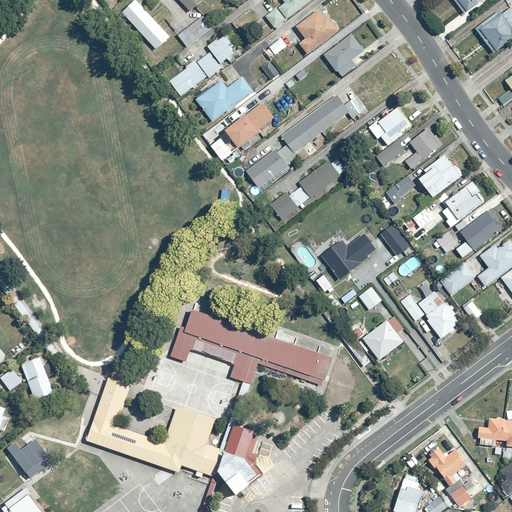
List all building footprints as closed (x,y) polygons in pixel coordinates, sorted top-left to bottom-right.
[(138,0),(124,12),(156,50),(171,38),(138,0)] [(181,0),(193,11),(203,0),(181,0)] [(311,0),(283,0),(284,1),(265,18),(275,30),(311,0)] [(451,0),(463,15),(484,0),(451,0)] [(511,6),(511,5),(500,13),(498,10),(474,27),(492,53),(511,39),(511,6)] [(323,18),(318,10),(296,26),(306,40),(299,44),(306,54),(339,30),(328,14),(323,18)] [(207,12),(178,35),(188,47),(175,57),(184,69),(203,54),(194,43),(217,25),(207,12)] [(364,50),(350,33),(323,56),(341,77),(354,66),(350,61),(364,50)] [(212,51),(197,62),(210,79),(227,66),(225,62),(228,60),(230,64),(240,56),(224,35),(208,47),(212,51)] [(286,47),(279,38),(268,47),(275,55),(286,47)] [(279,74),(269,61),(261,67),(271,80),(279,74)] [(308,75),(301,66),(283,80),(289,89),(308,75)] [(507,88),(497,96),(502,104),(511,96),(511,74),(502,81),(507,88)] [(226,89),(221,82),(196,100),(212,122),(253,91),(243,77),(226,89)] [(359,114),(349,101),(344,104),(337,94),(280,136),(285,142),(276,149),(287,164),(297,157),(294,153),(347,113),(351,119),(359,114)] [(367,108),(356,95),(349,101),(359,114),(367,108)] [(274,118),(262,102),(224,131),(237,149),(258,133),(257,131),(274,118)] [(410,126),(397,107),(371,127),(379,138),(383,136),(389,144),(405,132),(404,131),(410,126)] [(442,144),(427,125),(407,141),(416,152),(404,161),(411,169),(442,144)] [(232,152),(219,135),(208,144),(221,161),(232,152)] [(404,150),(398,141),(376,157),(383,166),(404,150)] [(286,167),(273,150),(246,171),(259,188),(286,167)] [(427,172),(420,177),(435,196),(464,173),(447,152),(425,169),(427,172)] [(270,205),(282,220),(298,208),(310,198),(340,175),(336,170),(328,160),(299,183),(301,186),(288,195),(288,196),(285,193),(270,205)] [(394,205),(402,200),(400,197),(415,186),(407,176),(385,193),(394,205)] [(448,205),(443,209),(451,219),(456,215),(460,219),(484,201),(478,194),(475,196),(466,184),(445,201),(448,205)] [(438,209),(431,200),(424,206),(431,215),(438,209)] [(502,228),(488,210),(459,232),(466,241),(455,249),(462,258),(502,228)] [(411,217),(403,223),(409,230),(417,225),(411,217)] [(392,223),(385,228),(401,252),(409,246),(392,223)] [(376,251),(362,233),(346,246),(341,240),(320,256),(339,280),(376,251)] [(446,233),(437,240),(446,252),(456,244),(446,233)] [(511,265),(511,242),(509,239),(496,249),(494,245),(479,256),(488,268),(477,277),(485,286),(511,265)] [(475,277),(464,262),(440,281),(451,296),(475,277)] [(511,268),(500,277),(511,293),(511,268)] [(398,278),(393,271),(382,279),(387,285),(398,278)] [(325,292),(328,290),(330,293),(335,290),(332,286),(324,274),(316,280),(325,292)] [(381,301),(371,286),(358,296),(369,310),(381,301)] [(357,294),(353,288),(341,298),(345,303),(357,294)] [(424,317),(440,338),(460,324),(444,302),(435,290),(416,304),(408,295),(400,301),(415,321),(423,315),(424,317)] [(342,305),(334,293),(327,298),(335,310),(342,305)] [(481,314),(472,301),(463,308),(472,320),(481,314)] [(250,384),(258,362),(327,386),(337,356),(189,305),(178,335),(171,354),(189,360),(195,341),(234,354),(227,376),(250,384)] [(402,328),(393,317),(383,325),(381,323),(362,338),(378,360),(402,342),(396,333),(402,328)] [(358,326),(352,330),(358,338),(364,334),(358,326)] [(40,358),(21,365),(36,401),(54,394),(40,358)] [(14,370),(1,379),(10,392),(23,383),(14,370)] [(134,385),(109,376),(86,442),(208,484),(211,476),(213,477),(214,473),(223,448),(210,443),(217,421),(179,408),(166,445),(119,429),(134,385)] [(77,416),(65,401),(34,425),(33,424),(0,449),(0,457),(8,468),(17,462),(21,468),(34,458),(30,452),(55,433),(59,438),(68,432),(63,427),(77,416)] [(0,431),(5,433),(11,420),(3,416),(6,410),(0,407),(0,431)] [(478,426),(476,437),(479,438),(479,445),(495,446),(494,453),(506,454),(507,447),(511,447),(511,419),(488,417),(487,427),(478,426)] [(440,447),(426,458),(461,506),(473,498),(460,480),(472,471),(455,448),(446,455),(440,447)] [(244,456),(223,448),(214,473),(231,496),(257,477),(244,456)] [(421,478),(404,472),(392,511),(394,511),(415,511),(422,492),(417,490),(421,478)] [(211,511),(208,508),(217,480),(211,479),(200,511),(211,511)] [(49,511),(25,480),(3,496),(14,511),(49,511)] [(429,511),(428,511),(439,511),(447,506),(438,496),(425,507),(429,511)]
